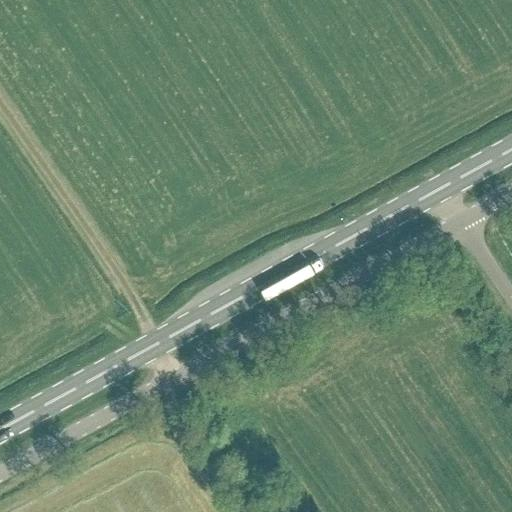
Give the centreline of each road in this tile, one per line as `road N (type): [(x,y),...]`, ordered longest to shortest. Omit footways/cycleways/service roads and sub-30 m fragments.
road 1 (unclassified): [(0,472),(459,221)]
road 2 (primary): [(440,187),(0,428)]
road 3 (track): [(171,378),(122,278),(0,99)]
